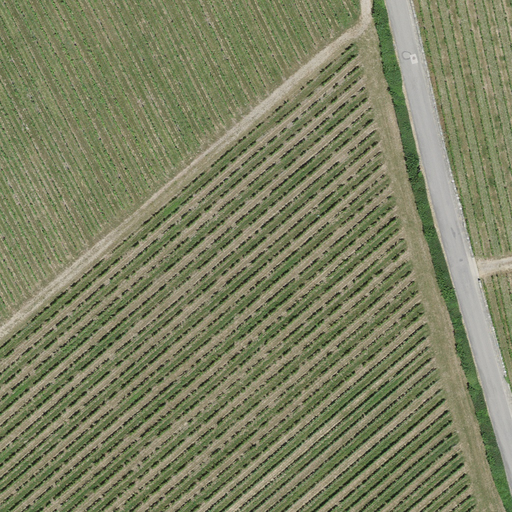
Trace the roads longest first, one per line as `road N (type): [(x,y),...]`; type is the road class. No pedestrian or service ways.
road 1 (residential): [(511,448),(459,272),(397,0)]
road 2 (track): [(364,0),(364,25),(223,141)]
